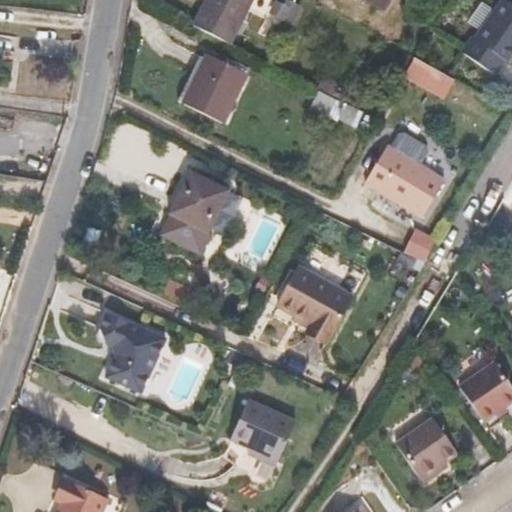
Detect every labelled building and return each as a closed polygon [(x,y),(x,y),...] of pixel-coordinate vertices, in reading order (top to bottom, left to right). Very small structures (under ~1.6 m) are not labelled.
[(288,9),(271,0),(205,0),(192,26),(232,46),(250,11),(280,26),(288,9)] [(391,0),(361,0),(385,12),(391,0)] [(497,0),(461,51),(498,78),(511,59),(511,2),(508,0),(497,0)] [(183,105),(208,55),(202,52),(178,103),(183,105)] [(228,65),(208,55),(183,105),(223,124),(247,74),(249,69),(231,60),(228,65)] [(437,70),(411,56),(403,70),(429,85),(437,70)] [(450,77),(437,70),(429,85),(442,92),(450,77)] [(325,75),(318,89),(335,98),(342,84),(325,75)] [(345,104),(319,91),(314,100),(340,114),(355,120),(357,117),(358,112),(345,105),(345,104)] [(447,182),(389,149),(368,187),(383,195),(406,208),(426,219),(447,182)] [(230,191),(191,172),(170,215),(171,215),(161,235),(201,255),(211,235),(209,234),(230,191)] [(402,215),(406,208),(383,195),(379,202),(402,215)] [(420,231),(408,254),(426,264),(438,241),(420,231)] [(357,292),(365,274),(343,264),(334,282),(357,292)] [(146,267),(141,276),(151,281),(155,272),(146,267)] [(298,267),(276,307),(294,317),(309,325),(331,337),(353,297),(298,267)] [(162,284),(158,294),(167,298),(172,289),(162,284)] [(164,340),(106,313),(99,328),(105,344),(111,347),(114,355),(104,377),(140,393),(164,340)] [(309,325),(294,317),(292,320),(307,328),(304,334),(326,346),(331,337),(309,325)] [(244,356),(233,350),(227,363),(238,368),(244,356)] [(511,402),(511,385),(496,361),(459,387),(484,422),(511,402)] [(296,422),(248,400),(230,440),(250,449),(278,462),(296,422)] [(421,480),(445,462),(458,453),(434,418),(396,444),(421,480)] [(278,462),(250,449),(247,457),(275,469),(278,462)] [(448,466),(445,462),(421,480),(424,483),(448,466)] [(103,511),(108,501),(68,482),(58,502),(63,504),(59,511),(103,511)]
